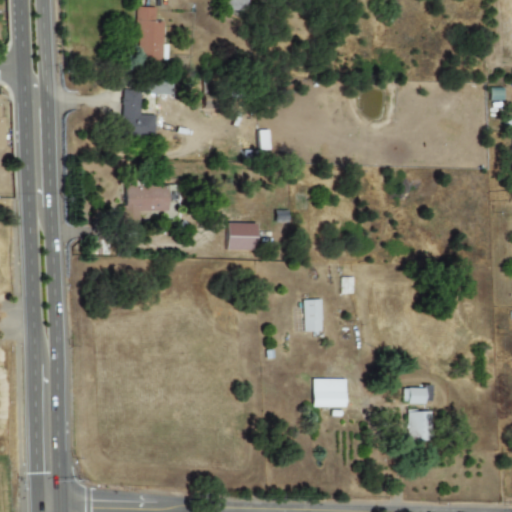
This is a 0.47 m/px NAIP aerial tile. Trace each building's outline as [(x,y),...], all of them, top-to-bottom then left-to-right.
[(242,10),(242,0),(221,0),(221,9),(242,10)] [(134,61),(165,62),(165,45),(160,45),(161,21),(153,21),(153,8),(136,7),(134,61)] [(152,116),(136,115),(137,90),(119,90),(119,135),(152,136),(152,116)] [(121,186),(122,224),(137,224),(137,213),(164,212),(164,185),(121,186)] [(175,186),(165,186),(165,212),(174,213),(175,186)] [(254,224),(224,224),(224,251),(253,251),(254,224)] [(318,332),(318,300),(300,300),(300,332),(318,332)] [(342,380),(309,380),(309,408),(342,408),(342,380)] [(400,403),(428,403),(428,388),(400,387),(400,403)] [(428,441),(427,412),(404,412),(405,442),(428,441)]
